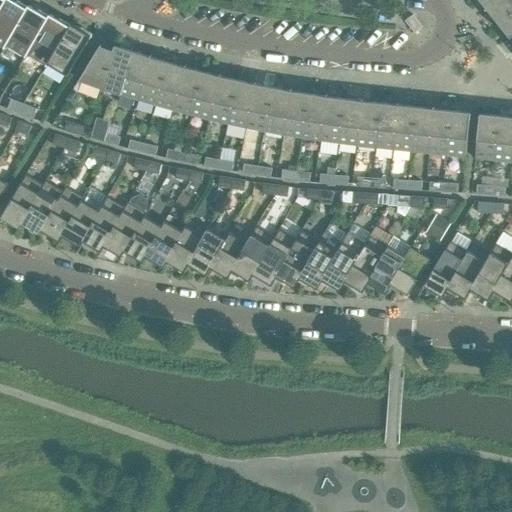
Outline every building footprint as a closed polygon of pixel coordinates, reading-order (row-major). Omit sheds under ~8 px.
[(0,45),(4,48),(29,5),(28,7),(17,0),(16,1),(14,0),(5,0),(0,9),(0,45)] [(480,0),(482,2),(487,8),(485,9),(486,9),(497,0),(480,0)] [(511,0),(497,0),(486,9),(486,10),(488,9),(492,14),(498,22),(511,11),(511,0)] [(26,57),(50,14),(49,16),(38,9),(38,10),(29,5),(4,48),(5,48),(6,45),(26,57)] [(511,34),(511,11),(498,22),(505,30),(507,28),(511,34)] [(47,66),(72,23),(71,23),(70,25),(59,18),(59,19),(50,14),(26,57),(28,54),(47,66)] [(416,32),(423,27),(414,15),(406,20),(416,32)] [(69,75),(93,35),(80,27),(80,28),(72,23),(47,66),(49,63),(69,75)] [(101,87),(115,50),(102,46),(103,44),(101,44),(80,80),(101,87)] [(115,50),(101,87),(103,88),(120,94),(134,51),(124,48),(117,46),(116,45),(115,45),(115,47),(114,50),(115,50)] [(134,51),(120,94),(138,99),(152,55),(151,55),(150,56),(144,54),(134,51)] [(156,105),(168,62),(158,59),(157,62),(150,60),(138,99),(156,105)] [(175,110),(185,70),(177,68),(178,65),(168,62),(156,105),(161,106),(175,110)] [(192,115),(203,71),(193,69),(192,72),(185,70),(175,110),(192,115)] [(203,71),(192,115),(211,120),(220,80),(221,74),(220,74),(220,76),(213,74),(203,71)] [(228,124),(238,80),(228,77),(227,81),(220,80),(211,120),(228,124)] [(238,80),(228,124),(244,127),(246,128),(256,82),(255,82),(255,83),(238,80)] [(265,131),(273,87),(263,85),(262,89),(255,87),(246,128),(265,131)] [(285,135),(291,94),(283,93),(284,89),(273,87),(265,131),(285,135)] [(292,89),(285,135),(286,135),(302,138),(309,93),(299,92),(292,91),(292,89)] [(309,93),(302,138),(320,141),(326,100),(327,94),(326,94),(326,96),(319,95),(309,93)] [(339,143),(345,98),(334,97),(334,101),(326,100),(320,141),(329,142),(339,143)] [(345,98),(339,143),(358,145),(363,99),(362,99),(362,101),(345,98)] [(20,114),(23,104),(11,99),(7,109),(20,114)] [(375,147),(381,103),(370,101),(370,105),(362,104),(358,145),(375,147)] [(393,149),(398,108),(390,108),(391,104),(381,103),(375,147),(393,149)] [(399,103),(393,149),(411,151),(416,106),(406,105),(399,105),(399,103)] [(33,119),(37,109),(23,104),(20,114),(33,119)] [(429,153),(434,112),(426,111),(426,108),(416,106),(411,151),(429,153)] [(434,107),(429,153),(447,155),(452,110),(435,108),(435,107),(434,107)] [(466,157),(471,116),(462,115),(462,111),(452,110),(447,155),(466,157)] [(0,124),(8,128),(12,118),(1,113),(0,114),(0,124)] [(494,160),(499,115),(489,114),(489,118),(480,117),(475,158),(494,160)] [(499,115),(494,160),(511,162),(511,116),(509,116),(499,115)] [(28,135),(32,125),(19,121),(15,131),(28,135)] [(79,135),(82,127),(62,121),(59,129),(79,135)] [(104,142),(107,132),(109,127),(99,123),(94,139),(104,142)] [(118,146),(121,136),(107,132),(104,142),(118,146)] [(65,148),(69,138),(56,134),(52,144),(65,148)] [(77,152),(81,142),(69,138),(65,148),(77,152)] [(142,152),(145,142),(131,138),(128,149),(142,152)] [(156,156),(158,145),(145,142),(142,152),(156,156)] [(106,160),(109,150),(96,146),(93,157),(106,160)] [(180,161),(182,151),(168,148),(166,158),(180,161)] [(118,164),(121,153),(109,150),(106,160),(118,164)] [(194,164),(196,154),(182,151),(180,161),(194,164)] [(218,169),(220,158),(206,156),(204,166),(218,169)] [(147,171),(149,161),(136,157),(134,168),(147,171)] [(257,175),(259,164),(260,158),(253,157),(252,163),(244,162),(243,173),(257,175)] [(232,171),(234,160),(220,158),(218,169),(232,171)] [(159,174),(161,164),(149,161),(147,171),(159,174)] [(271,177),(272,166),(259,164),(257,175),(271,177)] [(296,180),(297,166),(290,165),(289,170),(282,169),(281,179),(296,180)] [(310,182),(311,172),(306,172),(306,167),(297,166),(296,180),(310,182)] [(189,181),(191,170),(178,168),(176,178),(189,181)] [(334,184),(335,175),(336,168),(329,168),(328,174),(321,174),(320,183),(334,184)] [(201,183),(203,173),(191,170),(189,181),(201,183)] [(385,188),(386,179),(381,178),(382,174),(373,173),(372,178),(371,187),(385,188)] [(23,224),(45,185),(44,184),(26,174),(1,217),(20,228),(23,224)] [(348,186),(349,176),(335,175),(334,184),(348,186)] [(232,189),(233,178),(220,176),(218,186),(232,189)] [(371,187),(372,178),(358,177),(357,186),(371,187)] [(0,200),(10,184),(0,178),(0,200)] [(244,191),(246,180),(233,178),(232,189),(244,191)] [(408,190),(408,180),(394,179),(393,189),(408,190)] [(43,230),(65,191),(64,190),(46,180),(44,184),(45,185),(23,224),(40,234),(43,230)] [(422,190),(422,181),(408,180),(408,190),(422,190)] [(444,192),(444,182),(430,182),(429,191),(444,192)] [(458,193),(458,183),(444,182),(444,192),(458,193)] [(275,195),(277,185),(263,183),(262,194),(275,195)] [(491,195),(492,185),(477,184),(476,194),(491,195)] [(288,197),(289,186),(277,185),(275,195),(288,197)] [(505,196),(505,186),(492,185),(491,195),(505,196)] [(63,235),(83,200),(84,201),(86,198),(66,186),(64,190),(65,191),(43,230),(60,241),(63,236),(63,235)] [(320,200),(321,190),(307,189),(307,199),(320,200)] [(333,201),(333,191),(321,190),(320,200),(333,201)] [(365,204),(366,193),(353,192),(352,203),(365,204)] [(378,204),(379,194),(366,193),(365,204),(378,204)] [(127,207),(104,245),(105,246),(122,256),(125,251),(125,250),(145,216),(146,216),(148,213),(146,212),(145,211),(147,208),(148,203),(147,199),(140,195),(136,196),(132,199),(130,202),(129,201),(125,207),(127,207)] [(411,207),(412,196),(399,195),(398,206),(411,207)] [(104,245),(127,207),(125,207),(108,196),(100,210),(101,211),(83,240),(84,241),(102,251),(105,246),(104,245)] [(424,208),(425,197),(412,196),(411,207),(424,208)] [(447,208),(448,199),(434,197),(434,207),(447,208)] [(83,240),(101,211),(100,210),(84,201),(83,200),(63,235),(63,236),(81,246),(84,241),(83,240)] [(491,213),(491,202),(478,202),(477,212),(491,213)] [(503,214),(504,203),(491,202),(491,213),(503,214)] [(146,255),(163,226),(162,226),(146,216),(145,216),(125,250),(125,251),(143,262),(147,256),(146,255)] [(188,266),(209,229),(210,230),(211,229),(191,217),(183,231),(184,231),(167,260),(167,261),(185,272),(188,266)] [(167,260),(184,231),(183,231),(165,220),(162,226),(163,226),(146,255),(147,256),(164,267),(167,261),(167,260)] [(253,275),(276,237),(275,236),(257,226),(247,242),(249,242),(231,272),(250,280),(253,275)] [(209,269),(231,232),(230,231),(225,239),(210,230),(209,229),(188,266),(207,275),(209,269)] [(277,275),(298,240),(297,239),(280,229),(275,236),(276,237),(253,275),(272,285),(277,276),(277,275)] [(300,279),(321,241),(319,241),(302,230),(297,239),(298,240),(277,275),(277,276),(283,279),(281,283),(282,284),(284,280),(295,287),(300,279)] [(231,272),(249,242),(247,242),(231,232),(209,269),(229,278),(231,272)] [(322,280),(344,243),(342,242),(325,232),(319,241),(321,241),(300,279),(306,282),(303,286),(305,287),(307,283),(318,288),(322,280)] [(367,243),(366,242),(349,232),(342,242),(344,243),(322,280),(328,283),(326,286),(328,287),(330,283),(341,290),(346,281),(367,243)] [(368,283),(389,246),(388,245),(370,235),(366,242),(367,243),(346,281),(351,285),(349,289),(351,289),(353,286),(364,291),(368,283)] [(449,288),(469,251),(468,251),(451,240),(424,285),(444,296),(449,288)] [(467,298),(471,290),(492,252),(491,252),(473,242),(468,251),(469,251),(449,288),(454,292),(452,295),(454,296),(456,292),(467,298)] [(494,291),(511,258),(511,252),(496,243),(491,252),(492,252),(471,290),(477,293),(475,296),(477,297),(479,293),(489,300),(494,291)] [(390,284),(407,256),(406,256),(389,246),(368,283),(374,286),(372,290),(373,291),(376,287),(386,293),(391,285),(390,284)] [(409,294),(431,258),(411,247),(406,256),(407,256),(390,284),(391,285),(397,288),(395,291),(396,292),(399,288),(409,294)] [(511,258),(494,291),(500,295),(498,298),(499,299),(502,295),(511,300),(511,258)]
